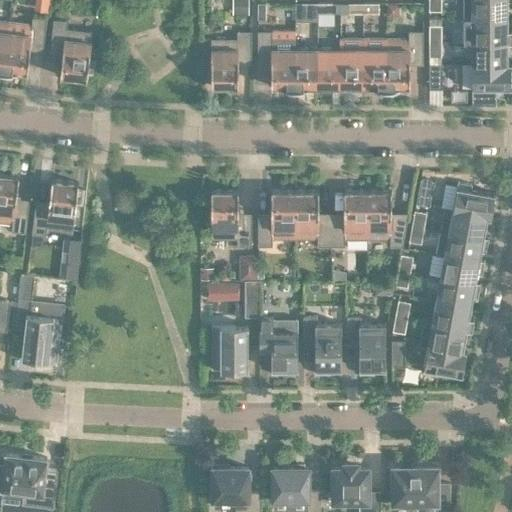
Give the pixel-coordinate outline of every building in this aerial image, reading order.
[(234,0),(235,13),(249,13),(249,0),(234,0)] [(428,0),(428,10),(440,10),(440,0),(428,0)] [(511,8),(511,0),(462,0),(463,17),(507,17),(507,8),(511,8)] [(301,2),(301,12),(317,12),(317,2),(301,2)] [(332,2),(317,2),(317,12),(332,12),(332,2)] [(362,2),(347,2),(346,12),(362,12),(362,2)] [(378,2),(362,2),(362,12),(378,12),(378,2)] [(387,4),(387,14),(398,14),(398,4),(387,4)] [(31,23),(8,20),(3,68),(26,71),(30,42),(43,43),(47,17),(31,15),(31,23)] [(92,72),(94,59),(88,58),(92,30),(66,27),(67,19),(52,17),(49,44),(63,46),(59,75),(86,78),(87,71),(92,72)] [(463,17),(463,40),(511,40),(511,28),(507,28),(507,17),(463,17)] [(0,67),(3,68),(8,20),(0,19),(0,67)] [(428,40),(440,40),(440,24),(428,24),(428,40)] [(236,29),(236,37),(210,37),(210,85),(237,85),(237,56),(251,56),(251,29),(236,29)] [(270,85),(294,85),(294,47),(272,47),(272,29),(256,29),(256,56),(270,56),(270,85)] [(423,29),(407,29),(407,37),(385,37),(385,85),(409,85),(409,56),(423,56),(423,29)] [(317,85),(340,85),(340,37),(339,37),(339,47),(317,47),(317,85)] [(340,37),(340,85),(362,85),(362,37),(340,37)] [(362,85),(385,85),(385,37),(362,37),(362,85)] [(440,55),(440,40),(428,40),(428,55),(440,55)] [(471,63),(510,63),(510,61),(507,61),(507,41),(511,41),(511,40),(463,40),(463,41),(471,41),(471,63)] [(294,47),(294,85),(317,85),(317,47),(294,47)] [(441,88),(441,62),(428,62),(428,88),(441,88)] [(510,87),(510,63),(471,63),(471,104),(495,104),(495,87),(510,87)] [(18,174),(0,171),(0,220),(11,221),(10,230),(25,232),(28,205),(15,203),(18,174)] [(420,177),(415,202),(428,205),(432,180),(420,177)] [(72,230),(75,201),(81,202),(83,188),(77,188),(78,181),(51,178),(47,207),(34,206),(31,232),(46,234),(46,227),(72,230)] [(443,206),(443,207),(490,216),(494,192),(470,188),(471,183),(457,180),(452,208),(443,206)] [(210,189),(210,215),(210,237),(236,237),(236,245),(251,245),(251,218),(237,218),(237,189),(210,189)] [(272,237),(294,237),(294,189),(270,189),(270,218),(257,218),(257,245),(272,245),(272,237)] [(316,245),(330,245),(330,218),(318,218),(318,189),(294,189),(294,237),(316,236),(316,245)] [(367,237),(367,189),(343,189),(343,218),(330,218),(330,245),(344,245),(344,237),(367,237)] [(390,189),(367,189),(367,237),(389,237),(389,245),(402,245),(407,218),(390,218),(390,189)] [(443,207),(439,230),(487,238),(488,237),(483,237),(486,216),(490,217),(490,216),(443,207)] [(423,227),(426,211),(414,209),(411,225),(423,227)] [(423,227),(411,225),(409,240),(421,242),(423,227)] [(480,251),(485,252),(487,238),(439,230),(435,252),(483,261),(483,260),(479,259),(479,257),(480,251)] [(42,235),(31,233),(30,245),(41,246),(42,235)] [(66,238),(62,276),(76,278),(80,239),(66,238)] [(481,274),(483,261),(435,252),(435,253),(443,255),(439,276),(479,283),(479,282),(475,281),(476,273),(481,274)] [(400,253),(399,257),(397,268),(409,271),(412,255),(400,253)] [(20,265),(22,255),(12,254),(11,264),(20,265)] [(239,254),(239,278),(257,278),(257,254),(239,254)] [(210,279),(210,267),(200,267),(200,278),(210,279)] [(332,268),(332,279),(344,279),(344,270),(332,268)] [(394,284),(407,286),(409,271),(397,268),(394,284)] [(34,273),(26,272),(21,272),(18,297),(31,298),(34,273)] [(472,296),(477,297),(479,283),(439,276),(435,299),(470,305),(472,296)] [(244,314),(258,314),(259,278),(245,278),(244,314)] [(223,283),(208,282),(208,297),(223,297),(223,283)] [(358,283),(358,295),(390,295),(390,283),(358,283)] [(0,329),(6,330),(9,301),(0,299),(0,329)] [(30,311),(57,310),(56,299),(30,300),(30,311)] [(397,299),(394,314),(407,316),(409,301),(397,299)] [(468,316),(470,305),(435,299),(431,320),(423,318),(423,319),(471,328),(473,317),(468,316)] [(26,312),(20,356),(56,360),(61,316),(26,312)] [(346,314),(346,340),(358,340),(358,373),(373,373),(373,368),(385,368),(385,322),(360,322),(360,314),(346,314)] [(392,330),(404,332),(407,316),(394,314),(392,330)] [(272,315),(258,315),(258,340),(258,344),(270,344),(270,373),(285,373),(285,368),(297,368),(297,330),(297,318),(272,318),(272,315)] [(314,340),(314,373),(330,373),(330,368),(341,368),(341,322),(316,322),(316,315),(302,315),(302,340),(314,340)] [(466,328),(471,329),(471,328),(423,319),(419,342),(465,350),(466,349),(462,349),(466,328)] [(247,324),(211,324),(211,344),(219,344),(219,368),(247,368),(247,324)] [(391,364),(404,364),(404,339),(391,339),(391,364)] [(461,374),(465,350),(419,342),(418,343),(427,344),(422,372),(436,374),(437,369),(461,374)] [(46,457),(5,452),(1,487),(23,489),(22,502),(52,506),(55,482),(43,480),(46,457)] [(248,490),(248,466),(229,466),(229,461),(214,461),(214,466),(212,466),(212,498),(214,498),(214,506),(234,506),(234,511),(259,511),(260,490),(248,490)] [(343,466),(332,466),(332,499),(359,499),(358,511),(379,511),(380,490),(368,490),(368,466),(357,466),(357,461),(343,461),(343,466)] [(306,511),(319,511),(320,490),(308,490),(308,466),(289,466),(286,462),(278,462),(276,466),(272,466),(272,498),(306,498),(306,511)] [(436,482),(436,466),(392,466),(392,500),(436,499),(436,511),(446,511),(447,510),(448,502),(448,482),(436,482)]
